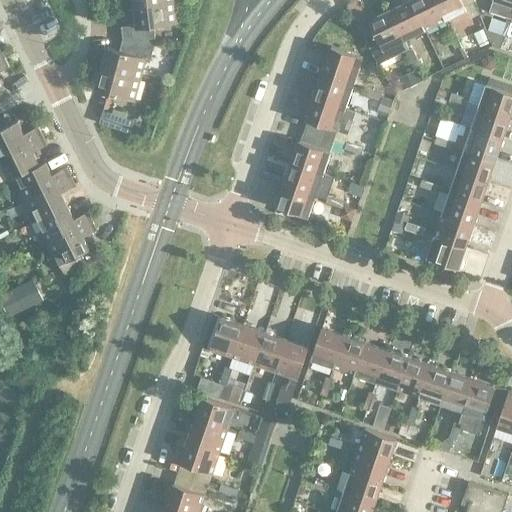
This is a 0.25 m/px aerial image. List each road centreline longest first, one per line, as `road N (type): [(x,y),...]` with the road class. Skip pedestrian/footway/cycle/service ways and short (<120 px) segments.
road 1 (residential): [(125,511),(159,401),(229,227)]
road 2 (residential): [(486,309),(229,227)]
road 3 (residential): [(229,227),(293,54),(343,0)]
road 4 (residential): [(229,227),(94,176),(53,84)]
